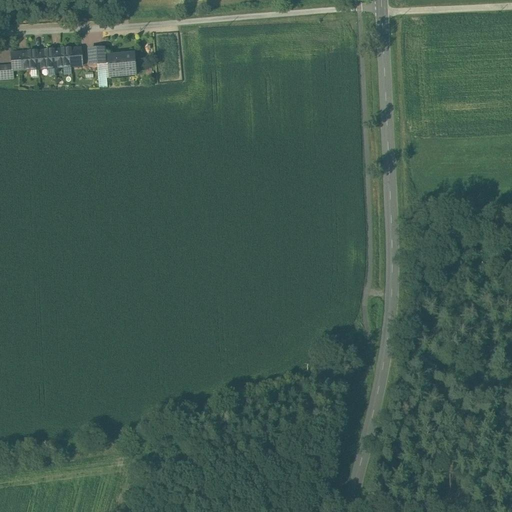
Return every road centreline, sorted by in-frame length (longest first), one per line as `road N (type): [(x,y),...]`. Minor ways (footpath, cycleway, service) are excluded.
road 1 (secondary): [(348,511),(388,353),(380,9)]
road 2 (unclassified): [(380,9),(0,32)]
